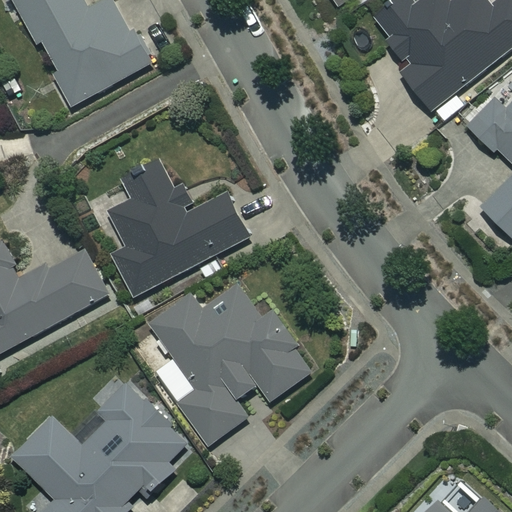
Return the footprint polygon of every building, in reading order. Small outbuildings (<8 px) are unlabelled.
[(17,0),(45,50),(50,47),(65,76),(60,79),(77,110),(156,67),(119,0),(116,0),(95,12),(88,0),(17,0)] [(511,0),(510,0),(498,10),(489,0),(468,0),(458,8),(451,0),(435,0),(424,9),(416,0),(409,0),(379,25),(415,69),(407,75),(438,113),(511,53),(511,0)] [(511,111),(503,103),(476,131),(511,167),(511,188),(489,212),(511,234),(511,111)] [(193,220),(167,169),(134,186),(143,204),(116,218),(133,252),(118,259),(138,299),(255,238),(234,198),(193,220)] [(26,284),(2,241),(0,242),(0,359),(113,296),(91,255),(57,274),(54,269),(26,284)] [(218,324),(202,299),(158,328),(203,395),(185,407),(213,448),(255,420),(245,404),(266,390),(276,405),(320,376),(281,318),(270,326),(253,300),(218,324)] [(201,456),(136,387),(106,416),(115,425),(88,451),(61,422),(20,461),(62,505),(55,511),(137,511),(146,498),(169,487),(201,456)] [(502,511),(492,502),(483,511),(451,511),(447,508),(442,511),(502,511)]
